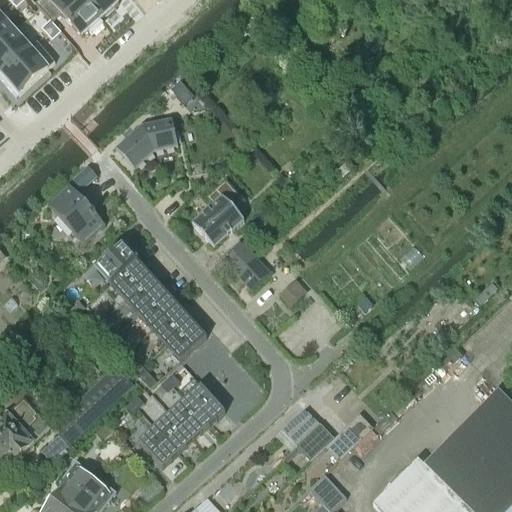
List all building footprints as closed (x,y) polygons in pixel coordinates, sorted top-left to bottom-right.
[(19,0),(17,0),(10,7),(15,13),(24,5),(19,0)] [(44,0),(32,0),(30,2),(47,21),(56,13),(76,35),(86,26),(88,29),(97,21),(95,18),(78,0),(46,0),(45,1),(44,0)] [(78,0),(95,18),(113,1),(112,0),(78,0)] [(0,20),(0,47),(14,35),(0,20)] [(50,24),(41,32),(46,38),(55,30),(50,24)] [(55,30),(46,38),(52,44),(61,36),(55,30)] [(14,35),(0,47),(0,77),(1,79),(30,53),(14,35)] [(30,53),(1,79),(18,97),(47,72),(30,53)] [(180,85),(170,94),(184,109),(193,101),(180,85)] [(154,155),(177,150),(171,123),(141,129),(115,153),(134,173),(154,155)] [(256,124),(246,131),(257,147),(268,139),(256,124)] [(72,185),(81,194),(96,180),(88,171),(72,185)] [(105,229),(68,189),(47,208),(83,249),(105,229)] [(192,229),(214,252),(244,225),(222,201),(192,229)] [(236,269),(232,273),(251,295),(269,278),(242,248),(228,260),(236,269)] [(122,249),(96,273),(110,289),(137,265),(122,249)] [(137,265),(110,289),(124,304),(151,280),(137,265)] [(151,280),(124,304),(138,320),(164,295),(151,280)] [(289,290),(279,299),(290,312),(301,302),(289,290)] [(164,295),(138,320),(151,335),(178,310),(164,295)] [(68,315),(74,322),(82,315),(76,309),(68,315)] [(192,326),(178,310),(151,335),(165,350),(192,326)] [(82,315),(74,322),(79,328),(87,321),(82,315)] [(192,326),(165,350),(179,366),(206,342),(192,326)] [(100,342),(106,348),(113,341),(108,335),(100,342)] [(113,341),(106,348),(111,354),(119,347),(113,341)] [(129,371),(134,377),(142,370),(136,364),(129,371)] [(142,370),(134,377),(140,384),(148,377),(142,370)] [(133,389),(117,371),(67,417),(68,419),(55,431),(62,437),(43,455),(52,464),(133,389)] [(172,379),(166,384),(173,392),(179,386),(172,379)] [(194,382),(178,397),(184,404),(201,390),(194,382)] [(173,392),(166,384),(160,390),(167,397),(173,392)] [(201,390),(184,404),(209,431),(225,416),(201,390)] [(424,469),(418,464),(373,509),(375,511),(511,511),(511,408),(497,394),(435,458),(424,469)] [(137,400),(131,406),(138,413),(144,408),(137,400)] [(24,402),(0,424),(0,470),(12,459),(16,464),(34,446),(49,432),(39,421),(33,426),(34,424),(40,418),(24,402)] [(184,404),(169,418),(193,445),(209,431),(184,404)] [(138,413),(131,406),(125,412),(132,419),(138,413)] [(296,450),(320,428),(309,416),(305,416),(283,435),(296,450)] [(169,418),(154,432),(178,458),(193,445),(169,418)] [(334,443),(320,428),(296,450),(310,465),(325,451),(334,443)] [(335,444),(334,443),(325,451),(339,466),(362,443),(350,429),(335,444)] [(113,437),(106,430),(95,441),(102,448),(113,437)] [(154,432),(138,446),(162,473),(178,458),(154,432)] [(71,511),(87,492),(96,481),(76,465),(58,488),(62,491),(46,511),(71,511)] [(324,480),(309,494),(325,511),(336,511),(346,503),(324,480)] [(104,511),(116,496),(96,481),(87,492),(71,511),(104,511)]
